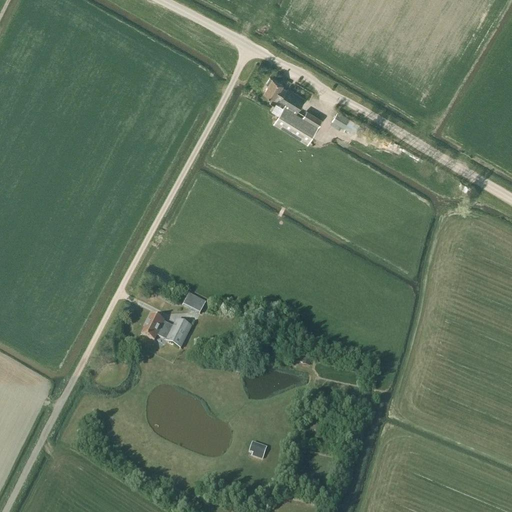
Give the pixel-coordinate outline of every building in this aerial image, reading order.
[(286,90),(281,87),(283,84),(272,78),(264,92),(274,98),(276,96),(281,99),(280,100),(285,104),(283,108),(276,103),(271,111),(278,115),(273,123),(307,144),(318,127),(295,113),(304,99),(287,89),(286,90)] [(318,126),(322,120),(307,110),(302,116),(318,126)] [(354,133),(360,124),(337,110),(331,120),(343,128),(344,127),(354,133)] [(200,315),(205,303),(188,295),(182,306),(200,315)] [(173,328),(163,323),(163,322),(151,316),(141,336),(154,342),(156,336),(166,341),(166,342),(180,350),(191,328),(176,320),(173,328)] [(310,365),(313,357),(300,353),(298,361),(310,365)] [(251,458),(261,461),(265,450),(251,445),(248,454),(252,455),(251,458)]
